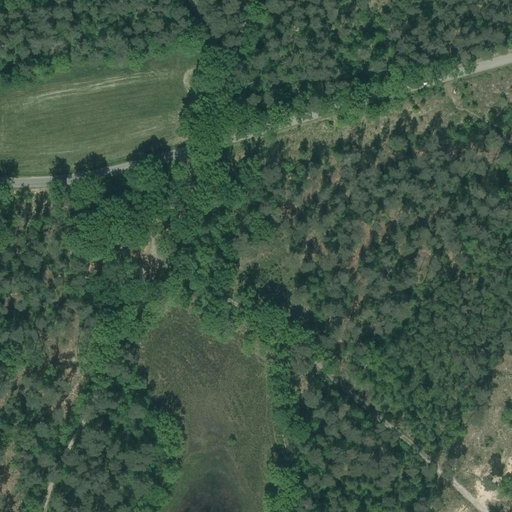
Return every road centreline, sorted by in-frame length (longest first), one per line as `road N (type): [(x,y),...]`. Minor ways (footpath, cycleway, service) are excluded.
road 1 (tertiary): [(0,182),(94,177),(511,57)]
road 2 (track): [(482,511),(292,350),(150,258)]
road 3 (track): [(150,258),(40,511)]
road 4 (track): [(150,258),(195,148),(203,107)]
